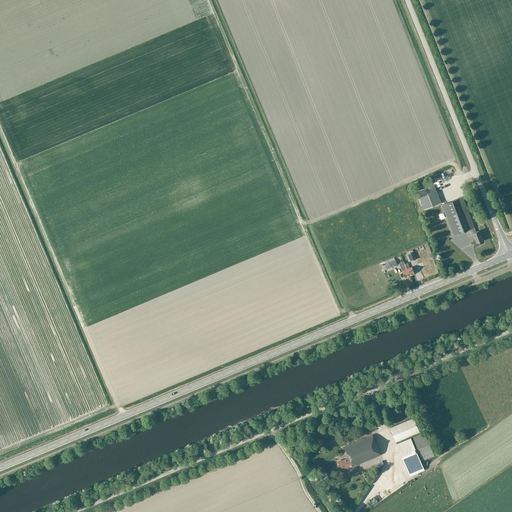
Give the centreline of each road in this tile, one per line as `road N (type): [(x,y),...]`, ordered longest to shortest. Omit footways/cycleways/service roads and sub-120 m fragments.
road 1 (primary): [(0,468),(508,255)]
road 2 (unclassified): [(70,511),(511,328)]
road 3 (unclassified): [(508,255),(407,0)]
